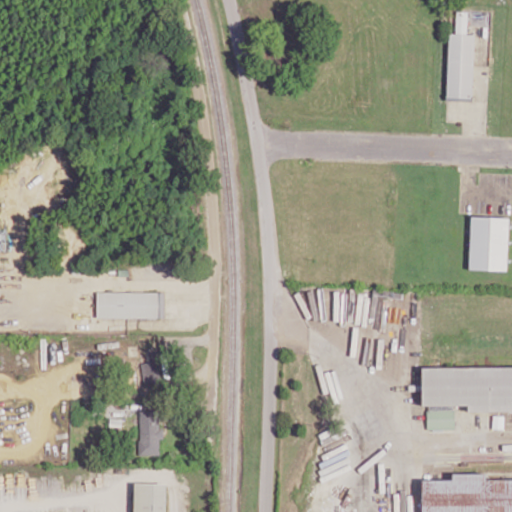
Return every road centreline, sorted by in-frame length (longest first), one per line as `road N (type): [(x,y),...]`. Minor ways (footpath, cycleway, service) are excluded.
road 1 (residential): [(229,0),(269,251),(265,511)]
road 2 (residential): [(207,457),(213,191),(203,103),(178,0)]
road 3 (residential): [(257,140),(511,147)]
